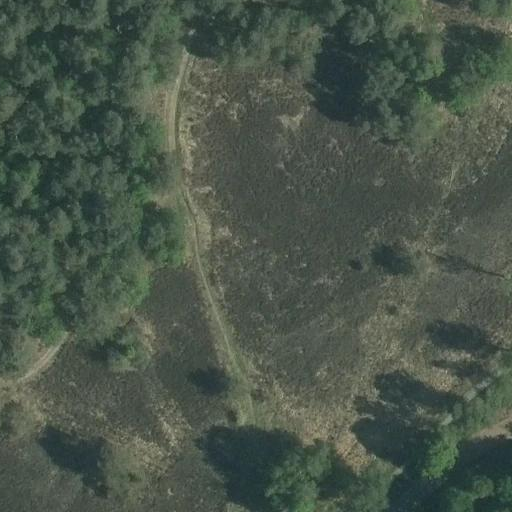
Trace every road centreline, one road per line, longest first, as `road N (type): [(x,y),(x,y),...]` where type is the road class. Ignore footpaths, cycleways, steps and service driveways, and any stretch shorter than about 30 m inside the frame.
road 1 (track): [(202,0),(173,89),(179,195),(115,252),(53,350),(13,383),(0,384)]
road 2 (tertiary): [(394,511),(463,451),(511,428)]
